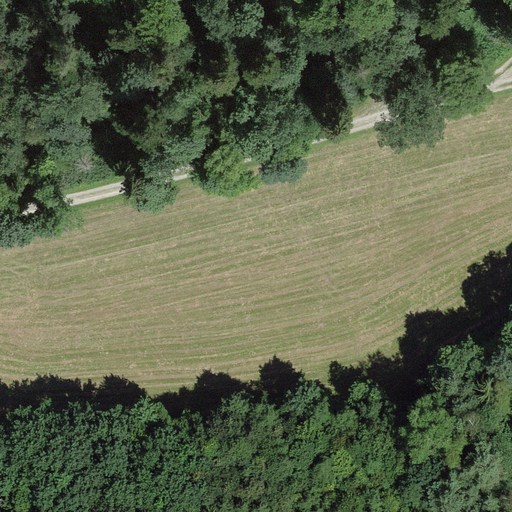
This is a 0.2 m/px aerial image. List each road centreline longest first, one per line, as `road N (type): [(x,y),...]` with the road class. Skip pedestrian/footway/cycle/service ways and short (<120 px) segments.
road 1 (track): [(511,78),(349,128),(0,214)]
road 2 (track): [(349,128),(431,0)]
